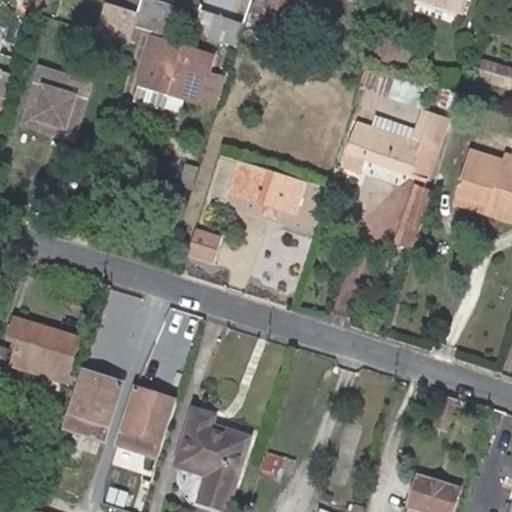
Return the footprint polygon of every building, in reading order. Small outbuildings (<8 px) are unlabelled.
[(35,0),(20,0),(18,8),(32,12),(35,0)] [(185,9),(157,0),(145,0),(137,24),(177,37),(185,9)] [(253,3),(253,0),(207,0),(203,14),(215,18),(245,27),(251,9),(253,3)] [(253,0),(253,3),(251,9),(261,14),(266,4),(296,17),(302,0),(253,0)] [(420,0),(459,12),(464,0),(420,0)] [(138,19),(110,11),(103,36),(130,44),(138,19)] [(215,18),(203,14),(197,35),(208,38),(215,18)] [(208,38),(238,47),(245,27),(215,18),(208,38)] [(0,27),(0,57),(0,58),(9,30),(0,27)] [(137,83),(139,84),(169,93),(199,101),(212,56),(152,37),(137,83)] [(417,50),(384,40),(375,64),(409,74),(417,50)] [(394,75),(369,67),(362,86),(387,94),(394,75)] [(511,73),(490,67),(485,83),(511,90),(511,73)] [(41,69),(35,85),(44,88),(34,119),(63,129),(60,138),(73,142),(92,86),(41,69)] [(0,90),(6,93),(12,75),(0,70),(0,90)] [(428,86),(394,75),(387,94),(421,106),(428,86)] [(169,93),(139,84),(134,99),(164,108),(169,93)] [(34,119),(44,88),(35,85),(22,126),(60,138),(63,129),(34,119)] [(0,110),(3,112),(9,94),(6,93),(0,90),(0,110)] [(461,96),(441,90),(436,106),(455,112),(461,96)] [(426,181),(447,120),(421,113),(414,128),(376,117),(373,128),(358,124),(342,168),(360,174),(364,158),(426,181)] [(468,153),(454,193),(488,204),(485,214),(511,222),(511,159),(503,156),(500,164),(468,153)] [(231,192),(280,207),(293,211),(303,184),(301,184),(299,183),(241,164),(231,192)] [(430,189),(415,184),(398,238),(412,243),(430,189)] [(488,204),(454,193),(452,202),(485,214),(488,204)] [(223,237),(197,229),(189,255),(215,263),(223,237)] [(65,381),(78,338),(14,317),(8,334),(20,337),(11,365),(65,381)] [(0,375),(8,350),(0,346),(0,375)] [(82,370),(63,427),(105,440),(123,383),(82,370)] [(158,458),(178,399),(135,387),(116,443),(158,458)] [(460,402),(444,397),(435,427),(452,432),(460,402)] [(225,506),(247,435),(211,424),(214,414),(194,407),(176,463),(179,464),(206,474),(199,494),(198,497),(225,506)] [(229,511),(254,437),(247,435),(225,506),(198,497),(195,505),(216,511),(229,511)] [(292,461),(267,454),(250,502),(268,508),(280,471),(289,473),(292,461)] [(206,474),(179,464),(171,485),(199,494),(206,474)] [(419,475),(407,511),(450,511),(459,487),(419,475)]
